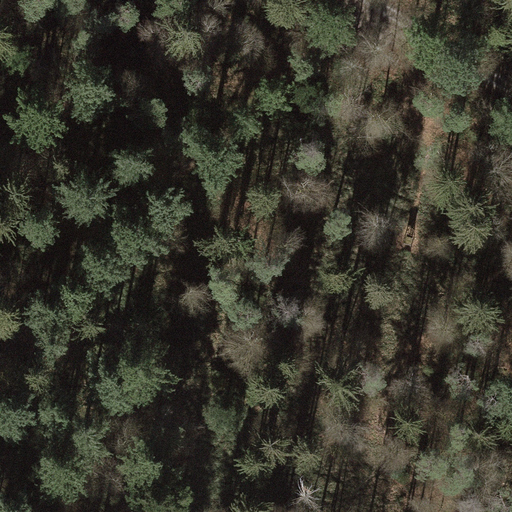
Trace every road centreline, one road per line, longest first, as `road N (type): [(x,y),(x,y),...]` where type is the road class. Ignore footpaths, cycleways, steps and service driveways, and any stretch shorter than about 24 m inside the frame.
road 1 (track): [(0,347),(93,237),(282,73),(379,13)]
road 2 (residential): [(360,0),(511,92)]
